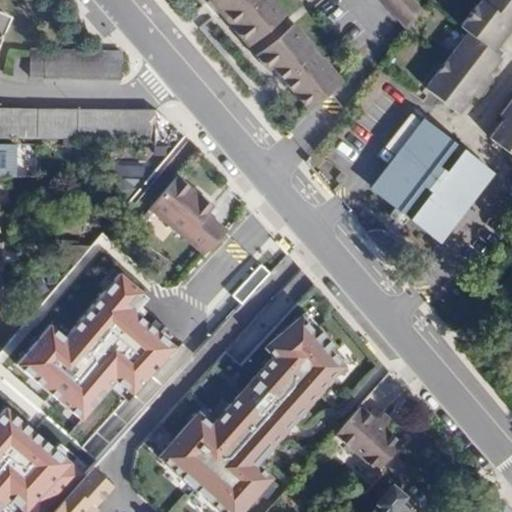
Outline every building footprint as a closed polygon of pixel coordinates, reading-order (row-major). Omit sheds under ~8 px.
[(285,14),(273,0),(210,0),(249,44),(257,38),(267,50),(262,54),(310,108),(341,81),(291,24),(286,28),(278,20),(285,14)] [(414,0),(382,0),(404,20),(419,4),(414,0)] [(511,0),(477,0),(459,23),(459,24),(467,30),(447,57),(427,83),(459,109),(473,90),(477,93),(493,73),(489,70),(503,53),(494,47),(511,23),(511,0)] [(0,36),(8,16),(0,12),(0,36)] [(29,50),(29,79),(121,81),(121,52),(105,52),(29,50)] [(511,98),(502,112),(506,115),(492,134),(511,149),(511,98)] [(0,137),(154,140),(154,111),(0,108),(0,137)] [(368,188),(433,238),(484,173),(420,123),(368,188)] [(210,207),(173,176),(145,209),(203,258),(224,233),(204,215),(210,207)] [(81,264),(83,245),(65,243),(63,263),(81,264)] [(195,352),(240,304),(211,278),(167,326),(195,352)] [(345,369),(299,320),(265,350),(272,362),(210,431),(196,417),(156,460),(215,511),(239,511),(270,481),(255,465),(345,369)] [(333,436),(360,460),(385,432),(388,428),(377,418),(374,422),(358,408),(333,436)] [(385,432),(360,460),(375,473),(400,445),(385,432)] [(84,511),(85,511),(90,506),(94,509),(113,489),(90,469),(50,511),(84,511)] [(369,511),(410,511),(398,502),(402,497),(389,487),(374,505),(376,507),(372,511),(371,511),(370,511),(369,511)]
